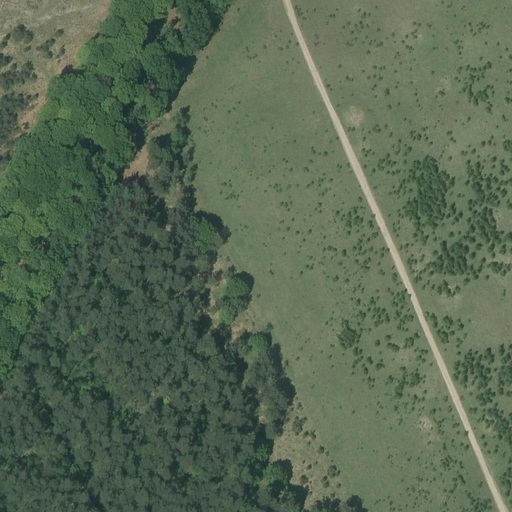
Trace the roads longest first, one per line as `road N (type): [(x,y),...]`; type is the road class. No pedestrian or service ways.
road 1 (track): [(285,0),(503,511)]
road 2 (track): [(0,273),(171,0)]
